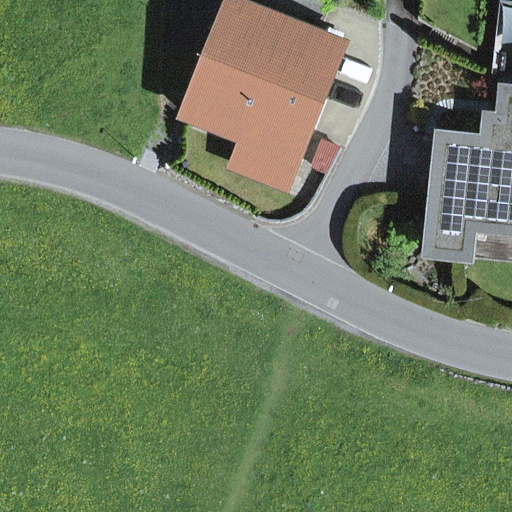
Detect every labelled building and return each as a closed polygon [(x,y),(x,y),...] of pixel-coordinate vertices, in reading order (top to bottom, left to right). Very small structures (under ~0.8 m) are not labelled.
[(418,0),(419,22),(479,53),(484,0),(418,0)] [(297,160),(343,46),(233,2),(187,116),(249,141),(293,159),(297,160)] [(500,116),(508,117),(511,113),(511,88),(502,88),(500,116)] [(484,141),(441,136),(432,225),(438,226),(435,256),(511,264),(511,113),(508,117),(500,116),(487,115),(484,141)] [(239,166),(283,183),(293,159),(249,141),(239,166)] [(429,255),(435,256),(438,226),(432,225),(429,255)]
